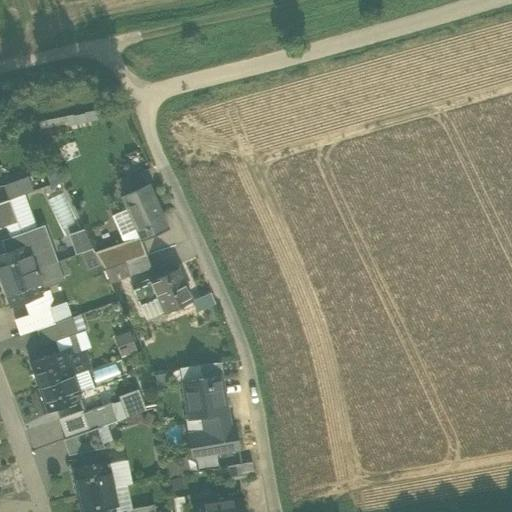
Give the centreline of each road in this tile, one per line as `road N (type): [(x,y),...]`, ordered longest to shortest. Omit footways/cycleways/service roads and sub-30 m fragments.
road 1 (residential): [(273,511),(249,362),(149,142),(138,98)]
road 2 (unclassified): [(138,98),(492,0)]
road 3 (unclassified): [(0,67),(111,41),(138,98)]
road 4 (track): [(111,41),(278,0)]
road 5 (residential): [(41,511),(0,395)]
